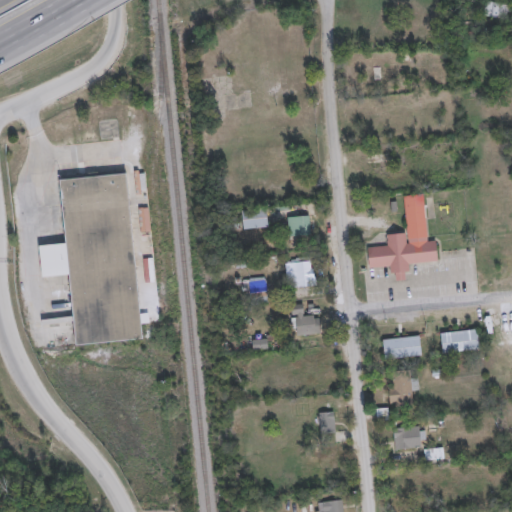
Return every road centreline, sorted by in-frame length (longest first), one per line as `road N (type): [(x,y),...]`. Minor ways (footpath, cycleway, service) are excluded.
road 1 (residential): [(326,0),(330,131),(369,511)]
road 2 (residential): [(0,297),(31,382),(104,465),(131,511)]
road 3 (residential): [(350,312),(511,295)]
